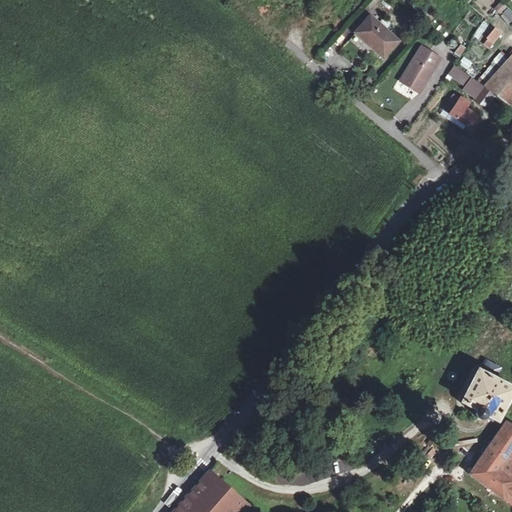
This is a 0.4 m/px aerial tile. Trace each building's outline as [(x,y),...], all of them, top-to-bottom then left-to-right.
[(500,18),(510,25),(511,22),(511,12),(506,8),(500,18)] [(371,17),(357,33),(366,41),(370,44),(372,42),(374,44),(373,46),(385,57),(399,41),(371,17)] [(482,43),(489,49),(502,33),(495,28),(482,43)] [(453,53),(459,57),(466,49),(461,44),(453,53)] [(419,48),(399,82),(407,87),(418,93),(437,58),(419,48)] [(494,95),(507,105),(511,99),(511,58),(502,54),(489,70),(493,76),(483,87),(489,91),(494,95)] [(458,65),(467,70),(472,63),(463,57),(458,65)] [(447,73),(466,87),(472,79),(453,65),(447,73)] [(464,89),(475,98),(478,94),(483,87),(472,79),(466,87),(464,89)] [(483,87),(478,94),(483,99),(489,91),(483,87)] [(486,105),(494,95),(489,91),(483,99),(481,101),(486,105)] [(449,112),(460,96),(453,92),(442,107),(449,112)] [(479,105),(481,101),(483,99),(478,94),(475,98),(473,101),(479,105)] [(470,103),(460,96),(449,112),(448,113),(470,127),(478,116),(466,109),(470,103)] [(488,359),(483,370),(497,377),(502,366),(488,359)] [(511,385),(497,377),(483,370),(480,369),(464,400),(477,408),(476,409),(476,410),(476,411),(476,412),(476,413),(477,414),(477,415),(478,415),(478,416),(479,416),(479,417),(480,417),(480,418),(481,418),(482,418),(483,418),(484,418),(485,417),(486,417),(487,416),(489,413),(499,419),(511,395),(511,385)] [(511,422),(508,420),(473,472),(511,500),(511,422)] [(241,511),(249,504),(211,470),(200,483),(173,511),(241,511)]
